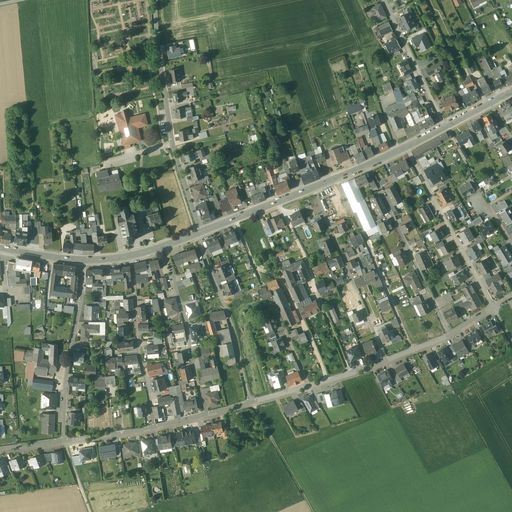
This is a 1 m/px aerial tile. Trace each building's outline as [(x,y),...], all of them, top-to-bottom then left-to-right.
[(386,17),(380,5),(372,8),(372,9),(368,11),(371,17),(375,15),(378,21),(386,17)] [(406,15),(398,18),(401,24),(412,19),(409,13),(406,15)] [(412,19),(401,24),(405,31),(412,27),(415,26),(415,25),(412,19)] [(388,22),(378,27),(379,30),(390,25),(388,22)] [(387,27),(378,31),(381,36),(390,32),(387,27)] [(418,35),(411,39),(415,48),(419,46),(422,51),(431,47),(424,33),(418,35)] [(397,39),(385,45),(389,53),(401,47),(397,39)] [(168,50),(169,58),(181,56),(180,47),(177,48),(176,46),(173,46),(168,47),(169,50),(168,50)] [(485,57),(479,60),(485,72),(488,71),(491,69),(485,57)] [(406,60),(398,64),(403,76),(409,73),(412,72),(406,60)] [(440,67),(438,63),(426,69),(429,76),(436,72),(440,81),(445,79),(441,70),(441,69),(440,67)] [(496,67),(491,69),(492,72),(494,75),(497,74),(499,73),(499,72),(496,67)] [(179,69),(169,70),(171,83),(181,81),(179,69)] [(504,69),(499,72),(499,73),(500,76),(502,79),(504,78),(507,76),(504,69)] [(473,84),(470,76),(462,80),(464,83),(466,87),(473,84)] [(483,77),(480,78),(477,79),(481,87),(487,84),(483,77)] [(418,87),(414,78),(411,79),(406,82),(410,91),(418,87)] [(498,79),(493,81),(497,89),(503,85),(500,80),(499,78),(498,78),(498,79)] [(386,94),(393,91),(390,84),(383,86),(386,94)] [(487,84),(481,87),(484,95),(491,91),(488,84),(487,84)] [(189,87),(186,88),(187,92),(188,96),(194,95),(193,86),(189,87)] [(476,89),(470,92),(470,91),(469,91),(468,92),(468,93),(472,101),(479,97),(476,89)] [(181,92),(172,94),(173,98),(174,98),(174,103),(182,101),(182,97),(181,93),(181,92)] [(463,95),(462,96),(463,98),(462,99),(463,101),(464,100),(465,104),(472,101),(468,93),(463,95)] [(453,95),(441,101),(446,113),(459,107),(457,104),(458,103),(457,101),(456,101),(453,95)] [(402,96),(395,99),(397,104),(399,109),(406,107),(405,104),(404,101),(403,98),(402,96)] [(418,102),(416,99),(411,102),(413,107),(414,107),(416,111),(417,110),(417,111),(421,109),(421,108),(418,102)] [(411,102),(405,104),(406,107),(409,114),(411,118),(413,117),(415,121),(419,119),(418,118),(419,118),(418,116),(416,111),(414,107),(413,107),(411,102)] [(360,103),(346,108),(348,115),(362,109),(360,103)] [(397,104),(385,109),(387,114),(396,111),(399,109),(397,104)] [(429,116),(425,106),(421,108),(421,109),(425,116),(426,118),(429,116)] [(399,109),(396,111),(399,118),(406,115),(409,114),(406,107),(399,109)] [(184,108),(176,109),(177,118),(185,117),(184,108)] [(511,118),(505,108),(500,111),(503,116),(506,121),(511,118)] [(129,114),(123,110),(121,113),(115,115),(117,123),(118,123),(128,120),(128,118),(127,116),(129,114)] [(396,111),(387,114),(394,131),(403,127),(399,118),(396,111)] [(145,114),(138,116),(140,123),(137,124),(138,127),(148,125),(145,114)] [(409,114),(406,115),(411,127),(414,125),(411,118),(409,114)] [(490,114),(484,117),(485,120),(487,125),(489,124),(494,121),(493,120),(490,114)] [(378,115),(368,118),(370,124),(367,125),(369,129),(375,127),(375,128),(378,126),(381,125),(378,115)] [(429,116),(426,118),(430,127),(435,124),(433,120),(434,119),(432,115),(429,116)] [(138,116),(128,118),(128,120),(118,123),(124,145),(134,142),(133,139),(140,137),(138,127),(137,124),(140,123),(138,116)] [(414,125),(418,133),(430,127),(426,118),(421,121),(416,124),(414,125)] [(494,121),(489,124),(492,129),(493,132),(500,129),(495,119),(493,120),(494,121)] [(487,125),(485,120),(482,121),(486,129),(489,128),(491,130),(492,129),(489,124),(487,125)] [(477,121),(471,124),(472,127),(475,132),(479,129),(483,127),(480,123),(479,124),(477,121)] [(367,125),(354,130),(356,136),(361,135),(370,132),(369,129),(367,125)] [(411,127),(405,130),(409,138),(418,133),(414,125),(411,127)] [(369,129),(370,132),(372,137),(376,136),(377,135),(375,128),(375,127),(369,129)] [(188,130),(179,131),(181,141),(189,140),(188,130)] [(491,130),(487,132),(491,140),(497,137),(495,133),(493,134),(491,130)] [(469,131),(457,138),(461,145),(468,142),(470,147),(476,144),(473,139),(469,131)] [(446,132),(429,142),(432,148),(436,146),(450,139),(447,135),(447,134),(446,132)] [(377,135),(376,136),(379,143),(380,142),(380,144),(386,141),(387,141),(383,133),(377,135)] [(361,135),(356,136),(358,141),(359,143),(361,147),(363,152),(369,149),(367,145),(365,146),(361,135)] [(376,136),(372,137),(375,147),(378,146),(378,145),(380,144),(380,142),(379,143),(376,136)] [(380,144),(378,145),(378,146),(381,152),(389,148),(386,141),(380,144)] [(429,142),(413,150),(417,159),(424,155),(434,150),(432,148),(429,142)] [(503,143),(498,146),(499,148),(501,147),(505,153),(510,150),(505,142),(503,143)] [(357,149),(355,145),(351,147),(346,149),(349,156),(354,154),(354,155),(359,153),(357,149)] [(369,149),(363,152),(366,159),(374,155),(371,147),(369,149)] [(461,147),(457,149),(464,161),(467,159),(461,147)] [(347,152),(340,154),(338,148),(332,150),(333,154),(331,155),(334,164),(349,158),(349,156),(347,152)] [(193,152),(185,155),(187,162),(195,159),(193,152)] [(316,155),(319,162),(326,160),(324,152),(316,155)] [(366,159),(363,152),(359,153),(354,155),(355,157),(353,158),(355,161),(356,160),(358,163),(366,159)] [(505,153),(500,156),(506,168),(511,164),(511,162),(508,156),(507,156),(505,153)] [(424,155),(417,159),(417,163),(419,167),(421,166),(422,168),(429,164),(424,155)] [(405,159),(398,163),(403,171),(410,167),(405,159)] [(290,162),(291,168),(293,173),(300,170),(297,160),(290,162)] [(398,163),(391,167),(395,174),(395,175),(399,173),(399,174),(403,172),(403,171),(398,163)] [(196,165),(189,168),(190,172),(191,172),(192,174),(201,171),(199,165),(199,164),(196,165)] [(432,166),(424,170),(428,177),(440,171),(437,164),(432,166)] [(119,174),(109,176),(108,170),(97,173),(100,185),(98,185),(99,192),(108,190),(108,191),(123,188),(121,180),(120,180),(119,174)] [(316,170),(311,172),(314,180),(320,178),(317,170),(316,170)] [(434,184),(442,180),(446,177),(442,170),(440,171),(428,177),(429,180),(431,179),(434,184)] [(201,171),(192,174),(193,176),(192,177),(193,181),(198,179),(203,178),(203,177),(201,171)] [(311,172),(301,176),(304,184),(314,180),(311,172)] [(365,174),(355,179),(358,186),(368,182),(368,180),(365,174)] [(395,174),(389,177),(392,183),(398,180),(395,175),(395,174)] [(351,205),(364,199),(358,186),(355,179),(354,178),(341,184),(351,205)] [(372,178),(368,180),(368,182),(372,189),(376,186),(372,178)] [(413,178),(408,181),(413,190),(418,187),(413,178)] [(284,183),(281,184),(282,188),(284,193),(290,190),(288,185),(287,181),(284,183)] [(464,198),(475,191),(474,189),(470,182),(459,188),(464,198)] [(258,186),(258,184),(254,185),(255,187),(257,194),(262,192),(261,190),(260,191),(258,186)] [(282,188),(281,184),(277,185),(275,186),(278,195),(284,193),(282,188)] [(200,185),(193,188),(197,199),(206,196),(203,185),(200,185)] [(252,188),(251,187),(245,189),(248,197),(251,197),(251,196),(254,195),(252,188)] [(397,193),(395,194),(393,191),(391,187),(386,189),(388,193),(391,199),(390,200),(393,206),(394,206),(397,204),(397,205),(398,205),(397,202),(401,200),(397,193)] [(238,193),(236,188),(235,188),(231,190),(230,192),(228,193),(228,191),(226,192),(228,198),(232,207),(234,207),(235,205),(239,203),(241,200),(238,193)] [(440,191),(436,193),(443,205),(451,201),(451,200),(451,199),(450,197),(449,197),(447,192),(447,191),(446,189),(445,189),(445,188),(440,191)] [(262,192),(257,194),(261,202),(266,199),(264,192),(262,192)] [(254,195),(251,196),(251,197),(254,204),(261,202),(257,194),(254,195)] [(379,196),(375,198),(375,197),(374,197),(371,199),(373,203),(375,207),(383,204),(379,196)] [(228,198),(219,201),(222,208),(223,209),(225,210),(226,210),(228,210),(229,210),(230,208),(232,207),(228,198)] [(364,199),(351,205),(354,212),(357,211),(367,206),(364,199)] [(457,201),(449,206),(451,210),(457,207),(459,206),(457,201)] [(505,201),(497,205),(500,211),(508,206),(505,201)] [(212,220),(206,202),(197,205),(204,223),(212,220)] [(383,204),(375,207),(378,212),(377,212),(379,216),(383,215),(383,214),(383,213),(386,211),(383,204)] [(427,204),(418,210),(420,214),(421,213),(426,222),(425,222),(425,223),(434,217),(432,213),(432,214),(427,205),(427,204)] [(131,209),(130,209),(129,207),(130,207),(129,206),(129,207),(127,205),(126,205),(124,206),(123,205),(123,206),(122,208),(121,208),(121,209),(122,209),(122,211),(121,211),(122,212),(123,215),(119,216),(118,216),(119,217),(120,223),(120,224),(120,225),(121,224),(122,227),(121,227),(121,228),(122,228),(123,231),(122,231),(122,232),(123,232),(124,236),(123,236),(124,237),(124,236),(128,235),(129,241),(130,240),(130,241),(134,240),(135,240),(135,238),(136,237),(136,235),(134,235),(134,234),(138,233),(139,234),(139,233),(138,232),(137,229),(138,229),(138,228),(137,228),(136,225),(137,224),(136,224),(136,221),(137,221),(137,220),(136,220),(135,214),(136,213),(137,212),(136,207),(131,209)] [(367,206),(357,211),(365,230),(376,225),(374,222),(367,206)] [(151,207),(146,208),(148,215),(155,213),(153,208),(151,208),(151,207)] [(451,210),(447,212),(449,216),(450,216),(452,221),(459,218),(459,217),(458,215),(460,213),(457,207),(451,210)] [(503,217),(509,227),(511,225),(511,211),(509,208),(499,214),(502,218),(503,217)] [(155,213),(148,215),(151,226),(154,225),(154,226),(159,225),(158,224),(163,222),(160,211),(155,213)] [(300,211),(291,215),(293,220),(296,225),(301,223),(300,221),(303,220),(300,211)] [(9,216),(5,216),(5,223),(5,224),(8,224),(8,223),(12,224),(16,224),(15,216),(9,216)] [(278,216),(270,219),(275,230),(285,226),(282,219),(280,220),(278,216)] [(480,218),(472,222),(474,225),(475,227),(483,223),(480,218)] [(270,219),(264,222),(266,226),(268,233),(269,233),(275,230),(270,219)] [(315,221),(313,222),(317,232),(326,229),(321,219),(315,221)] [(393,229),(389,219),(381,222),(379,224),(383,233),(393,229)] [(479,227),(485,237),(496,231),(490,220),(479,227)] [(27,222),(22,221),(22,231),(22,232),(27,233),(30,233),(30,222),(27,222)] [(345,221),(337,225),(339,229),(338,229),(340,234),(349,229),(345,221)] [(403,224),(401,225),(405,233),(413,229),(409,222),(403,224)] [(376,225),(365,230),(367,235),(378,230),(376,225)] [(432,232),(429,233),(429,234),(434,242),(445,236),(440,227),(432,232)] [(468,228),(459,233),(465,244),(474,239),(468,228)] [(19,230),(19,231),(16,231),(15,241),(20,242),(20,243),(25,243),(27,233),(22,232),(22,231),(19,230)] [(234,230),(228,232),(233,243),(238,241),(236,236),(234,230)] [(228,232),(222,234),(225,241),(227,245),(233,243),(228,232)] [(48,233),(43,233),(44,243),(48,242),(48,243),(53,242),(52,233),(48,233)] [(11,235),(2,234),(0,243),(10,244),(11,235)] [(360,234),(355,237),(359,244),(360,244),(364,242),(360,234)] [(107,235),(98,236),(98,240),(99,245),(108,244),(107,235)] [(220,243),(217,237),(212,239),(216,250),(221,248),(222,248),(220,243)] [(355,237),(351,240),(354,247),(359,244),(355,237)] [(212,239),(206,241),(209,248),(211,253),(211,252),(216,250),(212,239)] [(326,241),(322,243),(323,246),(322,246),(323,247),(324,247),(327,254),(335,251),(330,239),(326,241)] [(442,241),(435,245),(437,249),(440,248),(439,247),(444,245),(442,241)] [(71,243),(64,242),(64,247),(65,247),(64,251),(67,252),(71,252),(73,252),(74,244),(71,243)] [(76,243),(74,243),(74,244),(73,252),(83,254),(83,245),(82,245),(82,244),(76,243)] [(323,246),(322,243),(318,245),(323,256),(327,254),(324,247),(323,247),(322,246),(323,246)] [(444,245),(439,247),(440,248),(444,255),(452,250),(448,243),(444,245)] [(87,244),(82,244),(82,245),(83,245),(83,254),(94,254),(95,245),(87,244)] [(365,251),(362,245),(361,245),(360,244),(359,244),(363,255),(368,253),(367,250),(365,251)] [(472,247),(468,249),(473,259),(481,255),(476,245),(472,247)] [(499,249),(495,251),(499,258),(509,252),(505,245),(499,249)] [(195,249),(189,251),(184,252),(187,260),(194,258),(194,259),(198,258),(195,249)] [(400,250),(392,253),(394,258),(396,257),(396,256),(400,254),(401,253),(400,250)] [(424,251),(415,255),(421,270),(426,268),(425,266),(427,265),(425,261),(426,261),(425,259),(427,258),(424,251)] [(184,252),(173,256),(177,265),(184,263),(184,262),(187,261),(187,260),(184,252)] [(400,254),(396,256),(396,257),(400,264),(404,262),(406,263),(409,261),(405,252),(403,253),(401,253),(400,254)] [(511,257),(509,252),(499,258),(504,265),(506,263),(511,260),(511,257)] [(452,254),(441,260),(443,263),(445,262),(446,261),(453,257),(452,254)] [(453,257),(446,261),(445,262),(449,270),(460,264),(455,256),(453,257)] [(340,257),(333,259),(334,263),(337,269),(344,266),(340,257)] [(31,261),(17,259),(17,262),(16,268),(30,271),(30,269),(31,261)] [(159,259),(150,261),(152,270),(155,269),(161,268),(159,259)] [(486,259),(477,264),(482,274),(488,271),(491,269),(489,265),(488,265),(485,260),(486,260),(486,259)] [(288,260),(279,263),(281,268),(290,264),(288,260)] [(303,260),(295,263),(297,268),(299,269),(306,266),(303,260)] [(354,260),(346,263),(349,269),(352,268),(354,267),(356,266),(355,263),(354,260)] [(17,262),(8,261),(7,271),(16,272),(16,268),(17,262)] [(40,263),(31,261),(30,269),(38,271),(40,263)] [(145,261),(135,264),(137,272),(142,271),(147,270),(146,262),(145,261)] [(199,261),(195,262),(196,263),(189,266),(191,272),(201,268),(199,261)] [(326,262),(314,268),(317,275),(323,273),(326,271),(326,270),(329,269),(328,267),(326,262)] [(290,264),(281,268),(283,273),(290,271),(297,269),(297,268),(295,263),(290,264)] [(64,265),(53,264),(52,273),(58,273),(63,274),(64,265)] [(222,265),(216,268),(218,273),(229,269),(227,264),(222,265)] [(76,266),(64,265),(63,274),(67,274),(67,275),(73,275),(75,275),(76,266)] [(508,274),(511,271),(511,267),(511,265),(508,266),(503,269),(506,275),(508,274)] [(311,280),(306,266),(299,269),(304,282),(311,280)] [(123,268),(111,269),(112,278),(112,280),(113,280),(116,279),(116,278),(124,278),(124,277),(124,275),(123,268)] [(103,269),(93,269),(93,270),(93,277),(97,277),(102,277),(103,269)] [(229,269),(218,273),(220,279),(226,277),(231,275),(231,274),(229,269)] [(463,270),(453,275),(458,284),(468,279),(463,270)] [(16,272),(7,271),(8,285),(16,285),(16,280),(16,272)] [(296,285),(290,271),(283,273),(284,276),(289,287),(296,285)] [(372,271),(363,275),(364,277),(366,283),(372,281),(373,283),(374,282),(376,281),(375,279),(374,276),(372,271)] [(414,271),(407,274),(408,276),(403,279),(406,286),(411,284),(415,293),(422,289),(414,271)] [(52,273),(49,295),(58,296),(59,288),(56,287),(58,273),(52,273)] [(147,274),(136,275),(136,283),(137,283),(137,289),(141,288),(141,283),(148,282),(147,274)] [(486,281),(485,281),(489,287),(490,286),(493,290),(492,290),(495,295),(502,291),(497,282),(501,280),(498,274),(491,278),(486,281)] [(448,275),(441,278),(444,283),(450,279),(448,275)] [(361,278),(354,281),(357,288),(364,285),(361,278)] [(276,279),(266,284),(268,286),(270,292),(271,292),(274,291),(280,288),(276,279)] [(229,282),(222,285),(224,290),(235,286),(233,281),(233,280),(229,282)] [(324,281),(316,284),(319,292),(324,290),(327,289),(325,285),(324,281)] [(332,283),(325,285),(327,289),(324,290),(327,298),(329,297),(330,301),(340,297),(336,288),(335,288),(332,283)] [(96,284),(93,284),(93,288),(92,293),(92,295),(106,295),(106,289),(103,289),(103,284),(96,284)] [(296,285),(289,287),(296,302),(304,299),(302,295),(298,284),(296,285)] [(235,286),(224,290),(226,296),(233,293),(238,291),(235,286)] [(268,286),(259,290),(263,299),(272,295),(271,292),(270,292),(268,286)] [(471,286),(468,288),(466,289),(463,291),(466,295),(465,296),(466,298),(475,293),(471,286)] [(281,287),(280,288),(274,291),(276,294),(273,295),(279,309),(289,305),(281,287)] [(66,289),(59,288),(58,296),(66,297),(66,289)] [(72,289),(66,289),(66,297),(75,298),(76,298),(77,290),(72,289)] [(350,311),(348,302),(353,300),(350,290),(339,294),(345,313),(350,311)] [(453,300),(449,292),(444,295),(448,303),(453,300)] [(475,293),(466,298),(467,301),(463,303),(465,308),(466,310),(471,308),(472,310),(482,305),(475,293)] [(304,299),(296,302),(299,310),(315,304),(314,301),(311,302),(309,297),(308,299),(304,300),(304,299)] [(175,298),(165,301),(166,305),(167,305),(169,315),(179,312),(175,298)] [(157,299),(152,299),(153,304),(153,308),(148,308),(148,309),(145,310),(146,312),(149,312),(152,312),(160,311),(159,308),(157,299)] [(315,304),(299,310),(303,318),(308,315),(307,313),(309,312),(310,315),(320,310),(316,301),(315,300),(314,301),(315,304)] [(389,300),(379,304),(382,312),(392,308),(389,300)] [(422,302),(417,304),(417,305),(421,313),(425,312),(426,313),(432,310),(427,300),(422,302)] [(461,301),(455,304),(459,312),(465,308),(463,303),(461,300),(461,301)] [(195,303),(186,305),(189,318),(200,315),(199,309),(196,310),(195,303)] [(289,305),(279,309),(287,327),(296,323),(291,312),(289,305)] [(333,305),(326,307),(335,328),(344,324),(342,319),(339,320),(333,305)] [(93,306),(85,306),(85,311),(85,318),(96,319),(96,311),(99,312),(99,307),(99,306),(93,306)] [(454,308),(443,313),(448,323),(452,321),(452,320),(458,317),(458,318),(459,318),(454,308)] [(295,310),(291,312),(296,323),(300,321),(295,310)] [(224,311),(210,313),(211,320),(211,321),(213,320),(226,318),(224,311)] [(353,313),(352,314),(352,315),(355,322),(363,319),(361,314),(361,315),(359,311),(360,311),(353,313)] [(266,320),(270,331),(273,329),(277,328),(273,317),(266,320)] [(213,320),(211,321),(211,320),(207,321),(211,335),(216,333),(217,333),(216,332),(213,320)] [(490,321),(481,326),(484,331),(485,331),(487,334),(486,334),(488,338),(492,336),(492,335),(499,331),(496,325),(495,324),(493,325),(490,321)] [(89,324),(82,324),(81,339),(89,339),(89,331),(99,331),(99,326),(89,325),(89,324)] [(183,324),(173,326),(174,333),(185,330),(183,324)] [(198,326),(190,327),(193,339),(203,337),(201,326),(201,325),(198,326)] [(123,327),(118,327),(119,335),(129,334),(128,326),(123,327)] [(386,327),(378,330),(380,335),(388,332),(386,327)] [(229,329),(216,332),(217,333),(216,333),(218,338),(221,338),(221,341),(231,338),(229,329)] [(296,329),(289,332),(296,347),(308,342),(304,332),(298,335),(296,329)] [(476,330),(467,335),(470,342),(473,348),(474,347),(483,342),(479,335),(476,330)] [(388,332),(380,335),(383,342),(391,339),(388,332)] [(231,338),(221,341),(222,344),(218,345),(221,360),(225,359),(227,366),(237,364),(231,338)] [(277,339),(271,341),(274,347),(272,348),(274,352),(285,348),(284,344),(283,341),(282,341),(281,338),(277,339)] [(453,345),(456,351),(459,357),(468,352),(464,345),(462,340),(461,340),(453,345)] [(132,341),(123,342),(124,350),(133,349),(132,341)] [(372,341),(362,344),(367,355),(376,351),(372,341)] [(57,345),(49,344),(48,348),(50,348),(50,355),(56,356),(57,345)] [(158,344),(147,345),(148,354),(159,353),(158,344)] [(208,345),(204,346),(205,348),(201,349),(203,358),(211,356),(215,355),(213,346),(209,347),(208,345)] [(346,351),(349,358),(350,361),(353,360),(362,356),(358,346),(346,351)] [(41,348),(34,347),(34,351),(33,356),(35,357),(41,358),(42,352),(42,348),(41,348)] [(446,347),(438,352),(441,358),(444,362),(445,365),(448,363),(447,360),(452,358),(446,347)] [(25,350),(24,360),(32,361),(33,356),(34,351),(25,350)] [(84,353),(75,351),(73,361),(83,362),(84,353)] [(186,351),(178,353),(179,362),(183,361),(188,360),(186,351)] [(430,355),(427,356),(427,355),(423,357),(430,369),(436,366),(436,365),(432,359),(430,355)] [(136,356),(122,357),(122,358),(122,361),(124,361),(124,364),(126,364),(139,363),(136,356)] [(122,358),(107,358),(106,358),(106,364),(107,364),(107,367),(109,367),(109,368),(116,368),(117,368),(117,365),(117,364),(123,364),(124,364),(124,361),(122,361),(122,358)] [(347,360),(350,367),(355,365),(353,360),(350,361),(349,358),(347,360)] [(441,358),(437,360),(440,365),(441,367),(445,365),(444,362),(441,358)] [(35,361),(35,362),(34,365),(34,369),(44,370),(47,370),(48,364),(48,362),(35,361)] [(160,363),(152,365),(151,363),(147,364),(150,375),(158,373),(163,372),(162,370),(160,363)] [(49,364),(48,364),(47,370),(47,372),(55,372),(56,372),(56,364),(49,364)] [(404,364),(395,369),(397,373),(400,377),(408,372),(404,364)] [(96,366),(86,365),(85,375),(96,376),(96,366)] [(201,369),(197,370),(199,377),(218,372),(217,366),(214,366),(201,369)] [(190,367),(181,369),(182,375),(183,380),(187,379),(192,378),(190,367)] [(390,375),(387,370),(385,372),(385,371),(377,375),(378,377),(383,385),(383,386),(389,383),(390,385),(394,383),(393,380),(390,375)] [(297,372),(288,376),(290,380),(289,381),(290,384),(293,383),(294,384),(299,382),(298,381),(301,380),(297,372)] [(400,377),(397,373),(393,375),(396,379),(398,383),(402,380),(400,377)] [(275,375),(271,376),(272,378),(274,384),(275,387),(280,386),(280,384),(277,374),(275,375)] [(105,376),(96,376),(95,389),(105,389),(105,382),(105,377),(105,376)] [(114,376),(105,377),(105,382),(106,387),(116,386),(114,376)] [(85,379),(69,377),(69,385),(72,385),(76,386),(79,386),(78,386),(85,387),(85,379)] [(163,377),(159,379),(156,380),(155,380),(151,381),(154,390),(159,389),(159,390),(164,388),(164,386),(165,383),(163,377)] [(53,381),(32,379),(31,388),(51,391),(52,386),(53,382),(53,381)] [(179,385),(175,386),(176,391),(177,396),(179,404),(183,404),(182,401),(183,400),(180,385),(179,385)] [(326,400),(328,406),(344,402),(341,390),(326,394),(326,393),(325,393),(327,400),(326,400)] [(211,392),(205,394),(208,406),(217,404),(215,397),(218,396),(217,391),(211,392)] [(322,393),(316,394),(318,402),(327,400),(325,393),(322,394),(322,393)] [(56,395),(42,394),(42,401),(46,401),(46,408),(55,408),(56,395)] [(177,396),(171,397),(171,396),(170,396),(167,397),(168,403),(172,402),(173,411),(174,415),(180,414),(177,396)] [(317,408),(313,401),(310,396),(303,399),(310,412),(317,408)] [(167,397),(158,398),(160,405),(168,403),(167,397)] [(196,399),(184,402),(184,405),(183,405),(184,410),(192,408),(192,410),(193,410),(193,409),(198,408),(196,399)] [(293,401),(283,406),(287,415),(298,409),(293,401)] [(146,405),(138,407),(139,416),(147,415),(146,405)] [(160,409),(153,410),(154,418),(165,416),(164,411),(161,411),(160,409)] [(72,412),(69,412),(69,423),(72,424),(73,425),(76,426),(77,424),(78,421),(80,421),(81,413),(72,412)] [(54,414),(40,414),(40,419),(45,419),(44,433),(52,433),(53,421),(54,414)] [(221,422),(212,423),(214,434),(213,433),(222,432),(222,428),(221,422)] [(212,424),(203,426),(204,432),(204,436),(205,436),(214,434),(212,423),(211,424),(212,424)] [(193,429),(185,431),(185,430),(184,430),(187,443),(191,442),(191,443),(195,442),(196,442),(195,438),(193,429)] [(184,430),(180,431),(180,432),(177,433),(177,436),(179,443),(182,443),(182,444),(187,443),(184,430)] [(151,439),(142,440),(144,453),(153,452),(151,439)] [(136,442),(124,444),(126,455),(137,453),(137,449),(136,442)] [(114,444),(99,447),(101,457),(116,455),(115,446),(114,444)] [(92,447),(82,449),(82,450),(80,450),(81,455),(81,460),(92,459),(92,454),(93,454),(92,447)] [(61,451),(51,453),(52,460),(52,461),(55,461),(55,462),(62,461),(61,451)] [(51,453),(44,454),(46,461),(52,460),(51,453)] [(36,455),(33,456),(34,457),(30,458),(30,459),(33,464),(34,468),(37,466),(37,468),(43,466),(42,464),(44,464),(43,463),(40,455),(37,456),(36,455)] [(82,464),(81,460),(81,455),(71,456),(75,465),(82,464)] [(20,457),(17,458),(17,457),(14,458),(15,459),(12,460),(15,469),(18,468),(18,470),(23,468),(23,467),(23,466),(20,457)] [(4,459),(0,460),(0,473),(2,473),(3,474),(9,472),(7,466),(4,459)]
